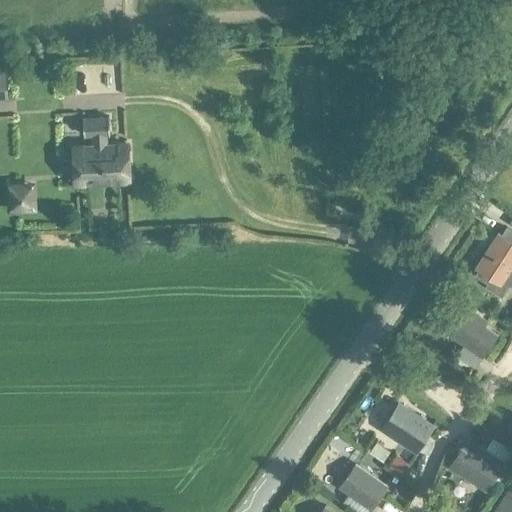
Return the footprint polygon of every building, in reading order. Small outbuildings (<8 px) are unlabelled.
[(93,147),(74,148),(76,184),(129,181),(127,145),(107,146),(106,135),(110,135),(109,118),(83,119),(84,136),(93,136),(93,147)] [(66,121),(10,123),(11,165),(67,164),(66,121)] [(6,212),(36,211),(35,181),(5,183),(6,212)] [(497,235),(475,269),(479,271),(476,276),(488,284),(486,287),(500,297),(508,285),(510,286),(511,282),(511,233),(506,229),(500,237),(497,235)] [(464,306),(453,323),(447,331),(462,341),(465,343),(472,348),(471,350),(480,356),(495,334),(481,324),(483,320),(464,306)] [(428,357),(420,368),(456,392),(464,381),(428,357)] [(432,426),(399,404),(382,429),(416,451),(432,426)] [(502,463),(482,450),(479,448),(474,456),(462,449),(450,467),(485,490),(502,463)] [(397,454),(389,466),(401,474),(409,462),(397,454)] [(356,465),(341,487),(349,492),(348,494),(370,509),(371,507),(386,486),(370,475),(361,469),(356,465)] [(411,491),(402,484),(395,494),(405,500),(411,491)] [(511,511),(511,493),(508,491),(502,501),(508,505),(505,511),(507,511),(511,511)]
